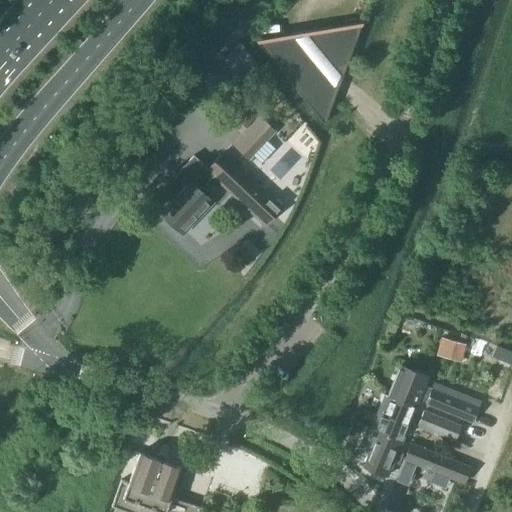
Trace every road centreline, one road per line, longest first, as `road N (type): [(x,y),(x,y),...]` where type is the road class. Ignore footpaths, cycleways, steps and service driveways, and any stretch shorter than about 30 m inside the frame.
road 1 (unclassified): [(218,412),(361,230),(407,118)]
road 2 (unclassified): [(218,412),(52,366),(0,302)]
road 3 (secondary): [(0,172),(140,0)]
road 4 (unclassified): [(378,511),(302,448),(218,412)]
